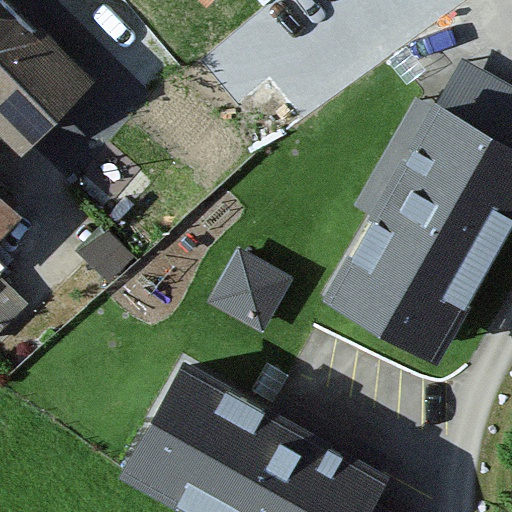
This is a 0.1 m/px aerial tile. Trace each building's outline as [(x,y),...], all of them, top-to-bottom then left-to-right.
[(99,80),(11,0),(0,0),(0,138),(24,161),(99,80)] [(511,68),(457,42),(433,91),(511,130),(511,68)] [(511,217),(511,140),(427,92),(314,291),(432,358),(511,217)] [(0,222),(13,208),(0,196),(0,222)] [(234,233),(207,289),(265,317),(292,261),(234,233)] [(387,468),(171,353),(110,466),(197,511),(395,511),(371,499),(387,468)]
